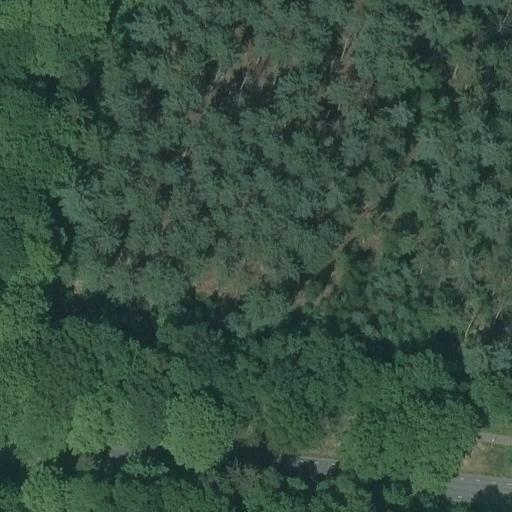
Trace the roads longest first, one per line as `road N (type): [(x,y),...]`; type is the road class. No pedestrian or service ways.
road 1 (secondary): [(511,495),(0,445)]
road 2 (unknown): [(136,0),(65,314),(42,338),(0,354)]
